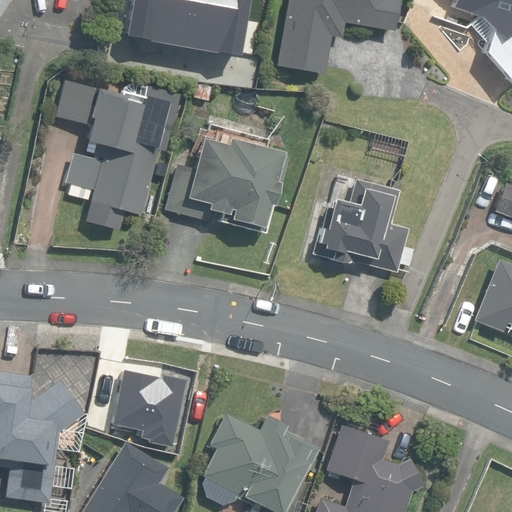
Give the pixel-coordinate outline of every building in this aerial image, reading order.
[(0,0),(0,12),(3,8),(8,0),(0,0)] [(130,0),(128,18),(141,13),(147,14),(146,22),(211,31),(213,25),(221,26),(231,32),(235,3),(238,0),(130,0)] [(285,0),(274,67),(322,75),(328,37),(339,39),(341,23),(388,31),(393,0),(285,0)] [(481,51),(505,83),(511,76),(511,0),(450,0),(448,6),(475,15),(488,28),(483,31),(481,51)] [(118,95),(62,81),(53,117),(85,126),(81,142),(101,147),(82,221),(116,230),(121,212),(136,215),(153,149),(161,151),(176,95),(143,87),(140,97),(119,91),(118,95)] [(190,97),(206,101),(210,86),(194,82),(190,97)] [(215,221),(258,232),(259,229),(265,204),(269,205),(275,181),(270,180),(278,152),(224,138),(223,144),(198,137),(189,170),(174,166),(162,210),(204,221),(206,212),(217,215),(215,221)] [(161,177),(164,165),(156,163),(153,175),(161,177)] [(354,262),(393,272),(404,229),(387,224),(396,189),(353,178),(347,200),(335,196),(332,208),(323,206),(315,239),(314,241),(311,254),(354,265),(354,262)] [(511,183),(511,187),(500,183),(490,211),(511,219),(511,221),(511,224),(511,183)] [(411,248),(403,246),(399,264),(406,266),(411,248)] [(511,266),(493,259),(469,320),(499,331),(503,321),(511,325),(511,266)] [(3,495),(44,501),(54,430),(80,409),(55,378),(33,395),(26,397),(30,374),(0,370),(0,466),(6,467),(3,495)] [(252,502),(271,511),(278,511),(302,465),(308,464),(317,447),(282,430),(284,424),(264,414),(256,429),(223,412),(207,444),(214,448),(200,476),(202,477),(199,482),(203,496),(219,505),(231,500),(233,497),(250,506),(252,502)] [(402,511),(410,490),(420,485),(406,457),(394,463),(380,459),(386,442),(337,424),(323,469),(351,479),(342,506),(317,497),(311,511),(402,511)] [(78,511),(171,511),(180,497),(156,482),(165,468),(122,442),(78,511)]
